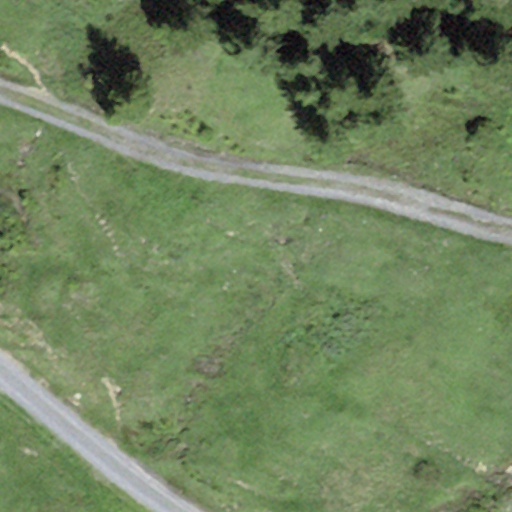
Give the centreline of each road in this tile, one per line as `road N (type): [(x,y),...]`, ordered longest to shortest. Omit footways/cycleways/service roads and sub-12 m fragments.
road 1 (track): [(0,94),(245,173),(511,232)]
road 2 (track): [(177,511),(0,361)]
